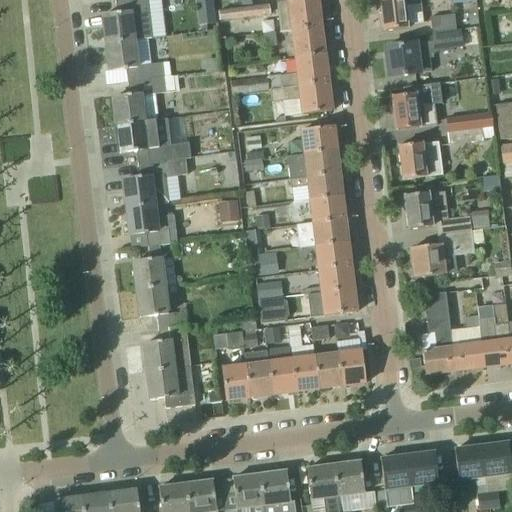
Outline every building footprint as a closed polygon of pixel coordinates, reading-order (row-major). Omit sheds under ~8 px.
[(128,0),(126,0),(116,1),(118,14),(116,14),(116,15),(101,17),(105,44),(134,41),(128,0)] [(212,0),(194,0),(195,5),(201,9),(213,7),(212,0)] [(280,33),(291,32),(321,28),(317,0),(277,5),(280,33)] [(404,7),(419,5),(418,0),(378,0),(383,32),(407,29),(404,7)] [(218,12),(219,21),(270,15),(268,6),(218,12)] [(430,17),(433,35),(460,31),(460,30),(456,30),(456,29),(454,15),(454,14),(430,17)] [(291,32),(295,60),(324,56),(321,28),(291,32)] [(462,49),(460,31),(433,35),(433,42),(385,48),(388,78),(430,73),(428,55),(435,54),(435,53),(453,51),(453,50),(462,49)] [(276,48),(274,33),(262,35),(264,49),(276,48)] [(125,71),(127,83),(154,80),(152,65),(137,67),(134,41),(105,44),(108,72),(122,70),(123,71),(125,71)] [(295,60),(296,74),(268,77),(269,91),(270,91),(328,84),(324,56),(295,60)] [(207,61),(208,74),(220,73),(218,60),(207,61)] [(170,76),(163,77),(165,94),(174,92),(172,79),(170,79),(170,76)] [(231,96),(268,92),(266,77),(229,82),(231,96)] [(154,80),(127,83),(128,96),(126,96),(126,97),(111,99),(115,126),(157,121),(153,95),(165,94),(164,80),(154,81),(154,80)] [(430,85),(431,93),(391,98),(395,131),(437,126),(434,105),(443,103),(441,83),(430,85)] [(271,104),(299,100),(301,116),(331,112),(328,84),(270,91),(271,104)] [(489,114),(465,117),(467,131),(491,128),(489,114)] [(136,153),(137,165),(181,160),(183,160),(181,145),(162,147),(159,121),(157,122),(157,121),(115,126),(119,154),(133,152),(133,153),(136,153)] [(511,123),(498,125),(499,140),(511,138),(511,123)] [(336,151),(333,128),(300,132),(303,155),(336,151)] [(467,131),(448,133),(449,146),(482,141),(481,134),(492,133),(491,128),(467,131)] [(441,176),(437,143),(397,147),(401,181),(426,178),(441,176)] [(511,165),(511,146),(500,148),(503,167),(511,165)] [(339,174),(336,151),(303,155),(306,178),(339,174)] [(181,160),(137,165),(139,178),(136,178),(136,179),(122,181),(126,208),(154,205),(166,204),(163,178),(183,176),(181,160)] [(243,162),(244,173),(262,171),(261,160),(243,162)] [(288,180),(291,202),(341,196),(339,174),(306,178),(288,180)] [(407,231),(435,227),(437,236),(482,230),(488,229),(487,217),(469,219),(469,218),(448,220),(445,191),(403,197),(407,231)] [(253,192),(245,193),(247,209),(256,208),(253,192)] [(291,202),(294,226),(344,219),(341,196),(291,202)] [(239,222),(236,202),(227,203),(229,223),(239,222)] [(159,246),(169,245),(177,244),(173,216),(155,218),(154,205),(126,208),(129,236),(143,234),(143,235),(146,235),(147,247),(159,246)] [(266,219),(255,221),(256,231),(256,232),(258,232),(268,231),(266,219)] [(347,243),(344,219),(294,226),(294,227),(295,226),(297,240),(298,249),(314,247),(347,243)] [(484,245),(482,230),(437,236),(438,246),(410,250),(413,279),(443,275),(444,275),(456,273),(454,257),(474,254),(472,246),(484,245)] [(256,231),(244,233),(247,255),(261,254),(258,232),(256,232),(256,231)] [(350,266),(347,243),(314,247),(317,270),(350,266)] [(177,244),(169,245),(170,260),(182,258),(180,244),(177,245),(177,244)] [(164,287),(162,268),(159,246),(147,247),(149,260),(147,260),(147,261),(132,263),(136,291),(164,287)] [(277,275),(275,254),(252,258),(254,278),(277,275)] [(509,264),(493,266),(494,278),(511,276),(509,264)] [(353,290),(350,266),(317,270),(320,294),(353,290)] [(255,287),(257,302),(277,299),(282,298),(280,283),(255,287)] [(157,328),(184,325),(183,316),(187,316),(187,312),(167,315),(164,287),(136,291),(139,318),(153,316),(153,317),(156,317),(157,328)] [(356,313),(353,290),(320,294),(323,317),(356,313)] [(434,333),(435,342),(436,350),(422,352),(425,376),(454,372),(451,348),(448,321),(444,294),(423,296),(427,334),(434,333)] [(277,299),(257,302),(260,325),(280,322),(277,299)] [(483,369),(511,364),(511,362),(509,341),(510,341),(505,305),(492,307),(494,318),(477,320),(478,328),(480,345),(483,369)] [(242,332),(256,330),(254,319),(240,321),(242,332)] [(142,345),(146,372),(174,368),(189,366),(184,325),(157,328),(159,342),(157,343),(157,344),(142,345)] [(298,326),(287,327),(289,340),(300,339),(298,326)] [(327,327),(310,329),(312,342),(328,340),(327,327)] [(278,329),(264,330),(266,345),(280,343),(278,329)] [(242,332),(244,350),(257,349),(254,332),(256,332),(256,330),(242,332)] [(216,350),(226,349),(225,335),(214,336),(216,350)] [(454,372),(483,369),(480,345),(451,348),(454,372)] [(338,354),(342,387),(365,384),(361,352),(338,354)] [(338,354),(314,357),(318,390),(342,387),(338,354)] [(291,360),(295,393),(318,390),(314,357),(291,360)] [(268,363),(272,396),(295,393),(291,360),(268,363)] [(244,366),(249,399),(272,396),(268,363),(244,366)] [(192,386),(189,366),(174,368),(146,372),(149,400),(163,398),(165,410),(194,406),(192,386)] [(249,399),(244,366),(221,368),(225,402),(249,399)] [(507,443),(481,447),(484,479),(511,476),(507,443)] [(484,479),(481,447),(454,450),(457,482),(484,479)] [(433,453),(406,456),(411,489),(437,485),(433,453)] [(411,489),(406,456),(380,460),(384,491),(384,492),(385,492),(411,489)] [(360,462),(333,466),(337,498),(364,495),(360,462)] [(310,502),(337,498),(333,466),(306,469),(310,502)] [(285,472),(258,475),(263,511),(274,511),(274,506),(290,504),(285,472)] [(252,511),(263,511),(258,475),(232,479),(236,511),(252,509),(252,511)] [(511,477),(489,481),(490,491),(511,488),(511,477)] [(185,485),(188,511),(216,511),(212,481),(185,485)] [(188,511),(185,485),(158,488),(160,511),(188,511)] [(107,495),(109,511),(148,511),(148,506),(137,508),(135,491),(107,495)] [(486,494),(488,509),(497,508),(496,492),(486,494)] [(478,511),(488,509),(486,494),(476,495),(478,511)] [(82,511),(109,511),(107,495),(80,498),(82,511)] [(53,501),(54,511),(82,511),(80,498),(53,501)] [(413,503),(413,511),(424,511),(423,502),(413,503)] [(403,511),(413,511),(413,503),(402,505),(403,511)]
